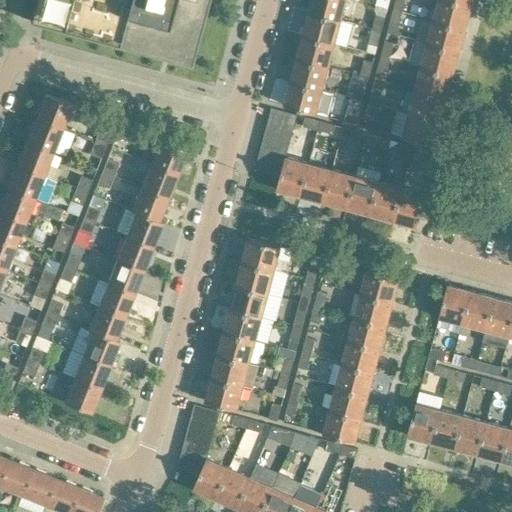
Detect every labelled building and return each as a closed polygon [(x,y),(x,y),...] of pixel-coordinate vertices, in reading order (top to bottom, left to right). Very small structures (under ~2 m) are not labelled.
[(163,57),(168,58),(181,61),(185,63),(187,63),(189,64),(190,64),(190,63),(207,0),(35,0),(30,21),(57,28),(59,29),(64,30),(66,30),(70,32),(72,32),(77,33),(78,34),(84,35),(89,37),(91,37),(97,39),(103,40),(115,44),(126,47),(128,47),(138,50),(140,50),(145,52),(146,52),(151,53),(153,54),(157,55),(163,57)] [(311,0),(309,11),(341,20),(346,0),(311,0)] [(395,0),(393,9),(402,11),(405,0),(395,0)] [(466,28),(472,5),(454,0),(438,0),(433,19),(466,28)] [(402,11),(393,9),(389,24),(398,26),(402,11)] [(309,11),(303,34),(335,43),(341,20),(309,11)] [(376,13),(372,28),(382,30),(386,15),(376,13)] [(427,43),(460,51),(466,28),(433,19),(427,43)] [(382,30),(372,28),(368,43),(378,46),(382,30)] [(303,34),(296,58),(329,66),(335,43),(303,34)] [(385,40),(381,55),(390,58),(394,43),(385,40)] [(421,66),(453,75),(460,51),(427,43),(416,40),(410,63),(421,66)] [(390,58),(381,55),(377,71),(386,73),(390,58)] [(329,66),(296,58),(290,81),(323,90),(329,66)] [(364,59),(360,75),(369,77),(373,62),(364,59)] [(447,98),(453,75),(421,66),(414,89),(447,98)] [(369,77),(360,75),(356,90),(365,92),(369,77)] [(323,90),(290,81),(284,105),(317,113),(323,90)] [(372,87),(368,102),(377,105),(381,89),(372,87)] [(408,113),(441,121),(447,98),(414,89),(408,113)] [(35,117),(62,127),(71,104),(45,93),(35,117)] [(351,97),(345,121),(357,124),(363,100),(351,97)] [(377,105),(368,102),(364,117),(373,120),(377,105)] [(272,107),(268,120),(294,127),(297,114),(272,107)] [(435,145),(441,121),(408,113),(402,136),(435,145)] [(318,129),(320,120),(305,116),(303,125),(318,129)] [(26,140),(53,151),(62,127),(35,117),(26,140)] [(294,127),(268,120),(265,132),(290,139),(294,127)] [(335,124),(320,120),(318,129),(333,134),(335,124)] [(121,123),(116,136),(127,140),(132,128),(121,123)] [(99,128),(94,140),(106,145),(111,133),(99,128)] [(365,142),(367,133),(352,129),(349,138),(365,142)] [(265,132),(262,145),(287,151),(290,139),(265,132)] [(382,137),(367,133),(365,142),(380,146),(382,137)] [(177,173),(186,149),(160,138),(150,162),(177,173)] [(17,164),(43,174),(53,151),(26,140),(17,164)] [(101,158),(106,145),(94,140),(89,153),(101,158)] [(411,155),(414,146),(398,141),(396,150),(411,155)] [(287,151),(262,145),(259,157),(284,163),(286,156),(287,151)] [(428,149),(414,146),(411,155),(426,158),(428,149)] [(284,163),(280,176),(277,189),(300,195),(309,163),(286,156),(284,163)] [(259,157),(255,169),(280,176),(284,163),(259,157)] [(107,158),(102,171),(113,175),(118,163),(107,158)] [(168,196),(177,173),(150,162),(141,185),(168,196)] [(309,163),(300,195),(324,201),(332,169),(309,163)] [(17,164),(7,187),(34,198),(47,203),(56,179),(43,174),(17,164)] [(332,169),(324,201),(347,208),(356,175),(332,169)] [(356,175),(347,208),(370,214),(379,181),(382,172),(370,169),(368,178),(356,175)] [(102,171),(97,183),(108,188),(113,175),(102,171)] [(80,175),(75,187),(87,192),(92,179),(80,175)] [(379,181),(370,214),(394,220),(403,188),(379,181)] [(136,211),(158,220),(168,196),(141,185),(132,209),(136,210),(136,211)] [(0,205),(0,211),(25,222),(34,198),(7,187),(0,205)] [(75,188),(70,200),(82,205),(87,192),(75,187),(75,188)] [(403,188),(394,220),(417,227),(426,194),(403,188)] [(88,205),(83,218),(95,222),(100,209),(88,205)] [(0,239),(15,245),(17,241),(25,222),(0,211),(0,239)] [(162,221),(158,220),(136,211),(126,234),(153,245),(154,241),(162,221)] [(83,218),(78,230),(90,235),(95,222),(83,218)] [(62,222),(57,234),(68,239),(73,226),(62,222)] [(57,234),(52,247),(63,251),(68,239),(57,234)] [(143,268),(153,245),(126,234),(124,241),(117,257),(143,268)] [(249,237),(242,261),(286,273),(293,249),(249,237)] [(0,266),(6,269),(15,245),(0,239),(0,266)] [(69,252),(64,265),(76,269),(81,257),(69,252)] [(312,254),(310,263),(319,266),(325,267),(327,258),(312,254)] [(143,268),(117,257),(108,281),(134,292),(143,268)] [(325,267),(323,274),(332,276),(336,261),(327,258),(325,267)] [(242,261),(236,284),(269,293),(280,296),(286,273),(242,261)] [(310,263),(306,278),(315,281),(319,266),(310,263)] [(71,282),(76,269),(64,265),(59,277),(71,282)] [(44,269),(39,282),(49,286),(54,273),(44,269)] [(360,293),(393,302),(399,278),(367,269),(360,293)] [(134,292),(108,281),(98,277),(89,301),(98,304),(124,315),(134,292)] [(306,278),(302,292),(311,295),(315,281),(306,278)] [(45,298),(50,286),(38,281),(33,293),(45,298)] [(236,284),(230,307),(262,316),(269,293),(236,284)] [(439,316),(463,323),(472,290),(448,284),(439,316)] [(495,296),(472,290),(463,323),(486,329),(495,296)] [(319,291),(315,305),(324,308),(328,293),(319,291)] [(360,293),(354,316),(387,325),(393,302),(360,293)] [(486,329),(509,335),(511,325),(511,301),(495,296),(486,329)] [(52,298),(47,311),(58,315),(63,303),(52,298)] [(124,315),(98,304),(89,328),(115,338),(124,315)] [(315,305),(311,320),(320,323),(324,308),(315,305)] [(256,339),(262,316),(230,307),(224,330),(256,339)] [(297,310),(294,324),(303,327),(307,312),(297,310)] [(46,312),(41,324),(52,329),(57,316),(46,312)] [(25,316),(20,328),(31,333),(36,320),(25,316)] [(387,325),(354,316),(348,339),(381,348),(387,325)] [(80,324),(71,348),(83,353),(110,364),(119,340),(115,338),(89,328),(80,324)] [(294,324),(290,339),(299,341),(303,327),(294,324)] [(20,328),(15,341),(26,346),(31,333),(20,328)] [(224,330),(218,354),(250,363),(256,339),(224,330)] [(306,338),(302,352),(311,354),(313,348),(315,340),(306,338)] [(348,339),(342,362),(374,371),(381,348),(348,339)] [(33,346),(28,359),(39,363),(44,351),(33,346)] [(446,352),(431,347),(428,356),(443,361),(446,352)] [(302,352),(298,367),(307,369),(311,354),(302,352)] [(100,388),(110,364),(83,353),(73,377),(100,388)] [(218,354),(211,377),(244,386),(253,388),(259,365),(250,363),(218,354)] [(461,365),(463,356),(455,354),(452,363),(461,365)] [(463,356),(461,365),(476,369),(478,360),(463,356)] [(285,357),(281,371),(290,373),(294,359),(285,357)] [(34,376),(39,363),(28,359),(23,371),(34,376)] [(368,394),(374,371),(342,362),(336,386),(368,394)] [(6,363),(1,376),(12,380),(17,367),(6,363)] [(448,378),(451,369),(436,365),(434,374),(448,378)] [(451,369),(448,378),(463,382),(466,373),(451,369)] [(279,378),(277,386),(286,388),(290,373),(281,371),(279,378)] [(100,388),(73,377),(64,401),(90,412),(100,388)] [(238,409),(244,386),(211,377),(205,400),(205,401),(238,409)] [(495,391),(497,381),(483,377),(480,387),(495,391)] [(511,385),(497,381),(495,391),(509,395),(511,385)] [(294,384),(290,398),(299,401),(303,386),(294,384)] [(336,386),(329,409),(362,418),(368,394),(336,386)] [(290,398),(286,413),(295,415),(299,401),(290,398)] [(408,435),(432,441),(440,409),(416,402),(408,435)] [(269,417),(269,418),(278,420),(282,405),(273,403),(269,417)] [(194,404),(191,417),(217,423),(220,411),(194,404)] [(329,409),(323,432),(356,442),(362,418),(329,409)] [(463,415),(440,409),(432,441),(455,447),(463,415)] [(246,428),(249,419),(234,415),(232,424),(246,428)] [(455,447),(478,454),(487,421),(463,415),(455,447)] [(191,417),(188,429),(214,436),(217,423),(191,417)] [(261,432),(263,423),(249,419),(246,428),(261,432)] [(478,454),(501,460),(510,427),(487,421),(478,454)] [(501,460),(511,462),(511,427),(510,427),(501,460)] [(293,440),(296,432),(281,428),(279,437),(293,441),(293,440)] [(188,429),(184,441),(210,448),(214,436),(188,429)] [(293,441),(291,446),(312,455),(319,438),(296,432),(293,440),(293,441)] [(340,453),(343,444),(328,440),(326,449),(340,453)] [(181,454),(206,460),(207,457),(208,457),(210,448),(184,441),(181,454)] [(340,453),(355,457),(358,448),(343,444),(340,453)] [(0,479),(8,458),(0,454),(0,479)] [(199,475),(206,460),(181,454),(178,466),(199,475)] [(193,488),(216,498),(229,467),(208,457),(207,457),(206,460),(199,475),(193,488)] [(32,467),(8,458),(0,479),(0,485),(21,494),(32,467)] [(55,477),(32,467),(21,494),(45,503),(55,477)] [(252,476),(229,467),(216,498),(238,507),(252,476)] [(252,476),(238,507),(248,511),(261,511),(273,486),(252,476)] [(68,511),(79,486),(55,477),(45,503),(66,511),(68,511)] [(296,496),(288,511),(314,511),(317,505),(322,494),(301,484),(296,496)] [(96,511),(103,496),(79,486),(68,511),(96,511)] [(261,511),(288,511),(295,496),(273,486),(261,511)]
